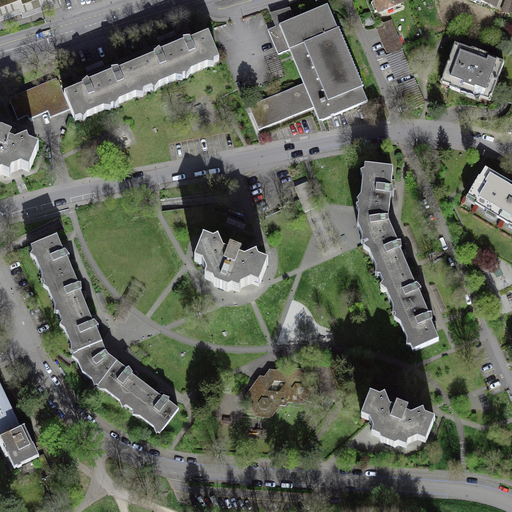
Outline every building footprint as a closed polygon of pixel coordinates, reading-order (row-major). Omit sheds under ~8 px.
[(0,0),(0,22),(22,15),(23,19),(54,7),(51,0),(0,0)] [(394,0),(364,0),(372,22),(399,12),(394,0)] [(493,0),(463,0),(490,9),(493,0)] [(511,0),(506,0),(500,16),(511,21),(511,0)] [(369,103),(335,8),(273,30),(282,57),(293,53),(305,87),(250,107),(260,133),(320,112),(323,120),(369,103)] [(392,20),(375,26),(386,55),(402,49),(403,48),(392,20)] [(71,110),(75,120),(216,62),(205,37),(187,45),(159,56),(116,74),(86,86),(64,95),(71,110)] [(498,65),(442,42),(426,82),(482,105),(498,65)] [(412,74),(402,49),(386,55),(385,56),(394,81),(412,74)] [(408,112),(425,104),(415,79),(397,86),(408,112)] [(64,95),(59,82),(29,94),(38,116),(48,112),(51,118),(71,110),(64,95)] [(0,135),(0,176),(28,168),(39,152),(0,135)] [(370,168),(333,166),(329,229),(339,251),(387,355),(422,345),(416,333),(397,291),(383,263),(370,235),(364,223),(365,219),(366,210),(368,184),(370,168)] [(511,193),(504,189),(474,171),(453,204),(511,240),(511,193)] [(281,201),(264,207),(272,230),(289,223),(281,201)] [(57,237),(28,247),(80,371),(159,435),(179,410),(106,353),(57,237)] [(203,264),(207,273),(205,279),(239,292),(241,288),(251,283),(259,286),(268,264),(258,260),(256,255),(251,257),(244,260),(223,252),(220,245),(218,240),(213,242),(203,238),(194,261),(203,264)] [(259,370),(237,393),(253,417),(296,399),(291,371),(259,370)] [(34,464),(0,386),(0,457),(8,476),(34,464)] [(435,416),(366,388),(358,408),(367,435),(399,445),(430,430),(435,416)]
